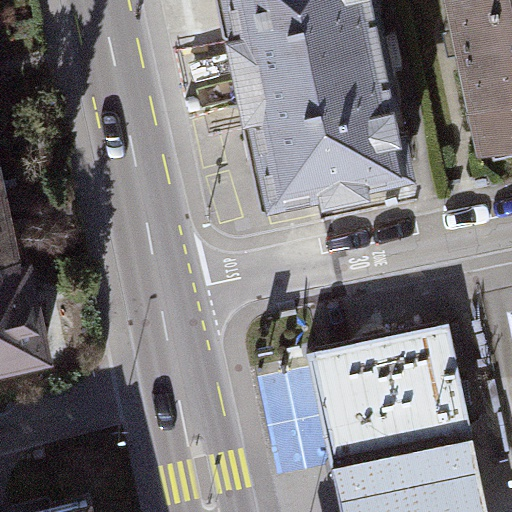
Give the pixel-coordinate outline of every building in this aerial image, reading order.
[(390,0),(226,0),(244,82),(401,53),(390,0)] [(511,0),(433,0),(463,146),(511,135),(511,0)] [(433,191),(401,53),(244,82),(276,225),(433,191)] [(0,152),(0,198),(10,196),(0,152)] [(10,196),(0,198),(0,278),(27,273),(10,196)] [(27,273),(0,278),(0,368),(49,357),(45,339),(54,337),(39,270),(27,273)] [(306,347),(332,469),(475,439),(450,317),(306,347)] [(490,511),(475,439),(332,469),(341,511),(490,511)] [(98,511),(96,502),(53,511),(98,511)]
